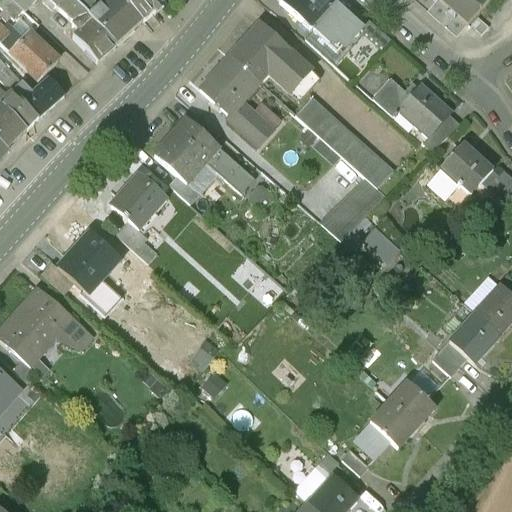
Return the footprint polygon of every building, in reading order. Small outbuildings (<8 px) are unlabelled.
[(115,54),(89,26),(84,21),(82,19),(61,0),(37,0),(73,29),(72,32),(78,38),(72,44),(98,70),(115,54)] [(117,1),(107,9),(94,21),(90,16),(94,11),(94,6),(87,0),(61,0),(82,19),(84,21),(89,26),(115,54),(141,29),(117,1)] [(117,0),(117,1),(141,29),(159,12),(146,0),(117,0)] [(146,0),(159,12),(172,0),(146,0)] [(335,10),(323,0),(285,0),(278,8),(311,37),(335,58),(338,54),(354,36),(331,15),(335,10)] [(485,0),(438,0),(437,2),(466,28),(489,3),(485,0)] [(23,18),(8,3),(0,11),(0,13),(14,28),(23,18)] [(490,30),(479,20),(470,31),(481,40),(490,30)] [(390,45),(367,25),(358,35),(381,55),(390,45)] [(286,57),(258,32),(229,65),(257,90),(265,81),(286,57)] [(10,43),(0,33),(0,52),(0,53),(10,43)] [(335,58),(311,37),(304,46),(333,72),(344,60),(338,54),(335,58)] [(29,42),(24,48),(14,39),(10,43),(0,53),(36,87),(55,67),(29,42)] [(308,76),(286,57),(265,81),(287,101),(308,76)] [(229,65),(199,98),(227,122),(227,128),(256,153),(271,137),(240,109),(257,90),(229,65)] [(22,92),(0,70),(0,88),(12,100),(22,92)] [(450,118),(420,90),(408,103),(388,86),(371,105),(391,123),(396,118),(426,144),(426,145),(447,121),(450,118)] [(37,96),(27,88),(22,92),(12,100),(38,124),(63,104),(46,87),(37,96)] [(12,100),(7,105),(2,100),(2,99),(0,97),(0,114),(25,138),(38,124),(12,100)] [(393,175),(310,102),(293,121),(306,133),(317,142),(339,162),(375,194),(393,175)] [(25,138),(0,114),(0,150),(7,157),(25,138)] [(447,121),(426,145),(426,144),(422,150),(430,157),(458,130),(447,121)] [(184,126),(173,139),(175,142),(164,155),(161,153),(152,163),(175,183),(184,191),(186,189),(204,169),(217,155),(184,126)] [(317,142),(306,133),(297,143),(308,152),(310,150),(317,142)] [(339,162),(317,142),(310,150),(333,170),(339,162)] [(460,149),(439,173),(440,174),(436,179),(456,198),(459,195),(460,196),(462,194),(469,200),(479,188),(485,194),(486,193),(486,192),(496,181),(460,149)] [(251,186),(217,155),(204,169),(216,180),(238,200),(251,186)] [(204,169),(186,189),(198,200),(216,180),(204,169)] [(511,202),(511,184),(501,175),(496,181),(486,192),(486,193),(506,210),(511,202)] [(161,205),(136,183),(128,193),(119,185),(109,197),(118,205),(110,213),(123,225),(137,237),(152,221),(150,219),(161,205)] [(184,191),(175,183),(167,192),(188,210),(198,200),(186,189),(184,191)] [(384,203),(364,185),(319,230),(339,247),(384,203)] [(260,190),(255,190),(246,200),(247,206),(258,215),(263,215),(272,205),(272,199),(260,190)] [(137,237),(123,225),(122,226),(125,229),(115,241),(134,258),(146,245),(137,237)] [(366,243),(387,267),(402,253),(381,230),(366,243)] [(99,251),(88,241),(70,261),(69,260),(56,274),(72,289),(82,298),(114,262),(100,250),(99,251)] [(56,274),(50,269),(40,280),(62,300),(72,289),(56,274)] [(511,285),(505,279),(496,289),(498,291),(499,290),(511,301),(511,285)] [(448,346),(465,362),(472,368),(511,324),(511,301),(499,290),(498,291),(448,346)] [(70,325),(37,296),(0,338),(0,345),(20,363),(29,371),(54,344),(70,325)] [(89,341),(70,325),(54,344),(78,354),(89,341)] [(465,362),(448,346),(448,345),(439,355),(457,370),(465,362)] [(457,370),(439,355),(430,365),(448,381),(457,370)] [(29,371),(20,363),(11,374),(28,388),(37,378),(29,371)] [(0,402),(11,391),(0,381),(0,402)] [(434,411),(409,389),(398,401),(395,398),(387,407),(415,432),(434,411)] [(210,403),(199,393),(189,403),(200,413),(210,403)] [(415,432),(387,407),(379,416),(382,419),(371,430),(396,453),(415,432)] [(367,471),(349,455),(341,464),(358,480),(367,471)] [(354,485),(336,469),(328,478),(346,494),(354,485)] [(331,482),(306,510),(308,511),(347,511),(356,503),(346,494),(328,478),(327,479),(331,482)]
